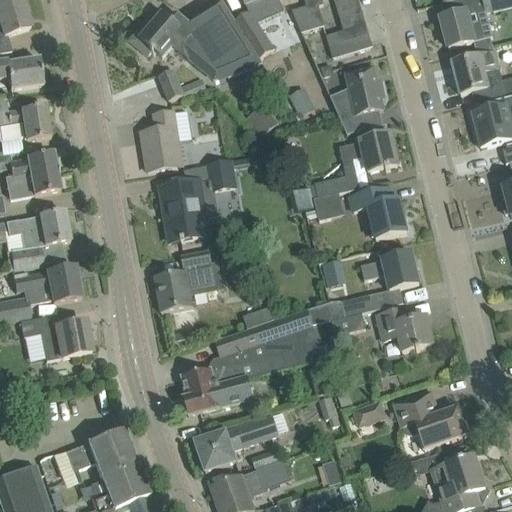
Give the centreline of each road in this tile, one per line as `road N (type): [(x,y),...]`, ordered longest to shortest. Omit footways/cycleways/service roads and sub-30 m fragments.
road 1 (tertiary): [(193,511),(141,378),(69,0)]
road 2 (residential): [(511,438),(471,346),(389,0)]
